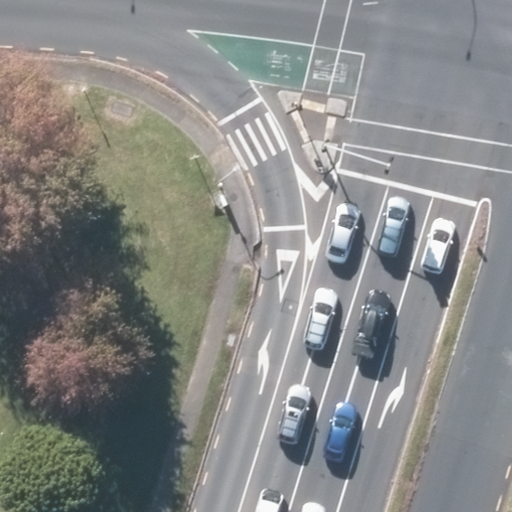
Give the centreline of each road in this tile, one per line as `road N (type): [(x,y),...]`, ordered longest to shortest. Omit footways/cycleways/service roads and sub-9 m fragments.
road 1 (primary): [(312,433),(289,236),(262,135),(239,90),(173,38),(80,0)]
road 2 (secondary): [(312,433),(437,16)]
road 3 (secondary): [(511,210),(454,439)]
